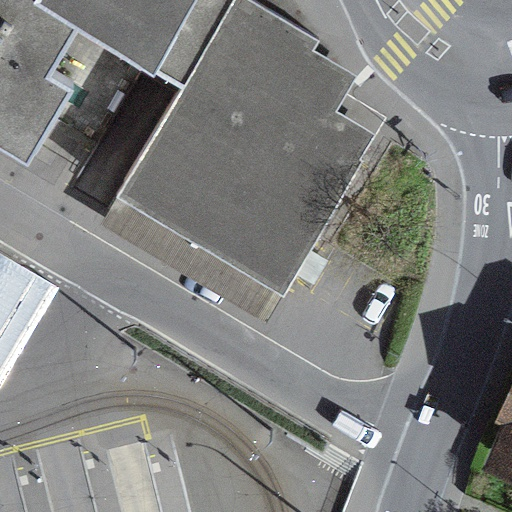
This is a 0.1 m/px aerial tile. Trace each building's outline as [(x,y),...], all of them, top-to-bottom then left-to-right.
[(89,24),(48,0),(0,0),(0,142),(34,162),(82,82),(62,70),(89,24)] [(190,84),(239,0),(48,0),(89,24),(190,84)] [(331,41),(260,0),(239,0),(190,84),(125,193),(295,293),(387,138),(345,114),(365,80),(323,55),(331,41)] [(0,277),(14,254),(0,245),(0,277)] [(511,437),(503,459),(511,462),(511,437)]
